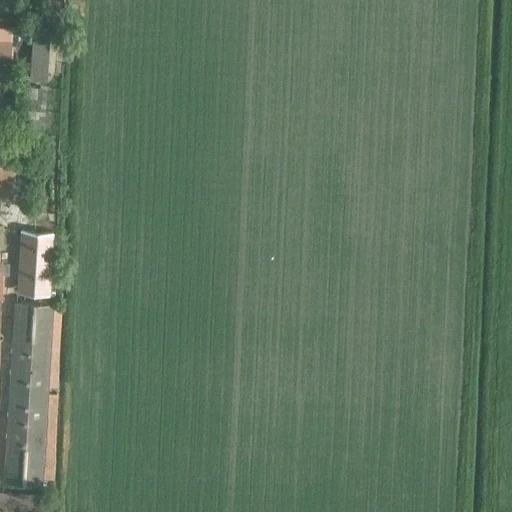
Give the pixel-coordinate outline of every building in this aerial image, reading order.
[(0,62),(11,63),(12,27),(0,26),(0,62)] [(30,80),(47,81),(50,31),(33,30),(30,80)] [(27,135),(45,136),(48,86),(30,85),(27,135)] [(0,194),(13,195),(15,163),(0,161),(0,194)] [(17,291),(51,293),(54,230),(20,228),(17,291)] [(3,481),(43,483),(54,302),(15,300),(3,481)] [(39,511),(40,494),(0,492),(0,511),(39,511)]
